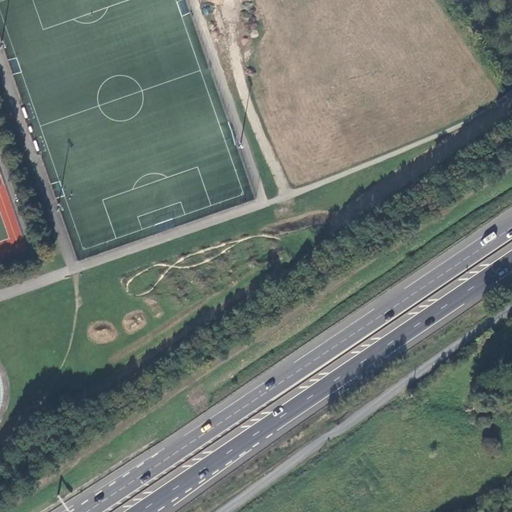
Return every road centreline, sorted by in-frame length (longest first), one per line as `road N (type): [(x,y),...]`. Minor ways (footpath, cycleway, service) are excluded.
road 1 (track): [(1,511),(511,167)]
road 2 (trunk): [(511,226),(85,511)]
road 3 (trunk): [(140,511),(511,260)]
road 4 (residential): [(511,311),(220,511)]
